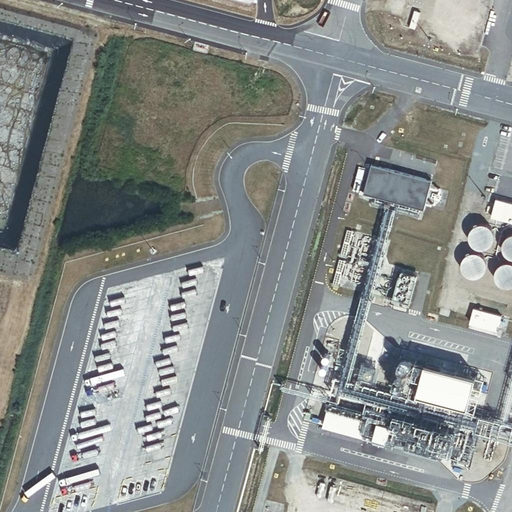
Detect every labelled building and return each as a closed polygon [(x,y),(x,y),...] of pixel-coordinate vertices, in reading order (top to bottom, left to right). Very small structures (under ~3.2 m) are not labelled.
[(431,182),(372,165),(364,194),(424,210),(431,182)] [(511,204),(496,200),(492,218),(511,223),(511,204)] [(495,234),(493,230),(490,228),(487,226),(483,225),(479,226),(476,228),(473,232),(472,235),(472,239),(473,243),(476,246),(479,248),(483,249),(487,249),(490,247),(493,245),(495,241),(496,237),(495,234)] [(487,263),(485,259),(482,257),(479,255),(475,254),(471,255),(467,258),(465,261),(463,264),(464,269),(465,272),(467,275),(471,277),(475,278),(479,278),(482,276),(485,274),(487,270),(487,266),(487,263)] [(511,263),(508,263),(504,264),(500,266),(498,269),(497,273),(497,277),(498,281),(501,284),(504,286),(508,287),(511,286),(511,263)] [(419,275),(401,270),(392,301),(410,306),(419,275)] [(503,316),(474,309),(469,328),(497,336),(503,316)] [(409,375),(411,375),(413,373),(414,372),(415,370),(415,368),(414,366),(413,364),(411,363),(409,363),(407,363),(405,364),(403,365),(402,367),(402,369),(403,371),(404,373),(405,375),(407,375),(409,375)] [(478,382),(427,369),(420,399),(470,412),(478,382)] [(405,391),(407,391),(408,389),(409,387),(410,385),(410,384),(409,382),(408,380),(406,379),(404,379),(402,379),(400,380),(398,381),(397,383),(397,385),(398,387),(399,389),(400,390),(402,391),(405,391)] [(367,422),(328,412),(323,428),(363,438),(367,422)]
